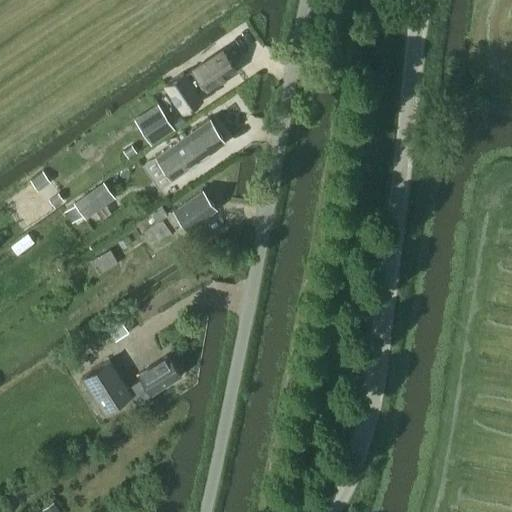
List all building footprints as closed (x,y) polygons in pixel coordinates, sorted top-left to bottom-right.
[(197,91),(204,86),(206,89),(236,68),(222,48),(192,69),(185,74),(183,71),(164,84),(183,112),(202,99),(197,91)] [(138,125),(151,144),(174,128),(162,109),(138,125)] [(208,117),(170,145),(143,163),(154,178),(180,160),(187,169),(225,141),(208,117)] [(105,180),(73,202),(81,214),(113,191),(105,180)] [(202,188),(172,209),(187,229),(216,208),(202,188)] [(165,215),(147,230),(158,243),(176,227),(165,215)] [(98,274),(117,262),(108,249),(90,261),(98,274)] [(119,318),(107,325),(116,339),(128,331),(119,318)] [(140,378),(127,386),(109,358),(81,376),(103,411),(129,394),(135,402),(150,393),(150,394),(182,374),(168,353),(137,373),(140,378)] [(53,502),(42,508),(44,511),(60,511),(54,501),(53,502)]
